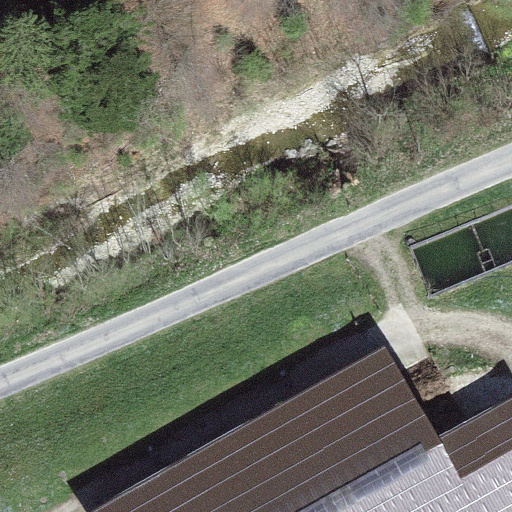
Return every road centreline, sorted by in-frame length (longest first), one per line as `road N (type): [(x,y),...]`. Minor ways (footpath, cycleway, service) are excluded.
road 1 (unclassified): [(0,381),(511,158)]
road 2 (track): [(72,511),(391,330),(451,324),(511,340)]
